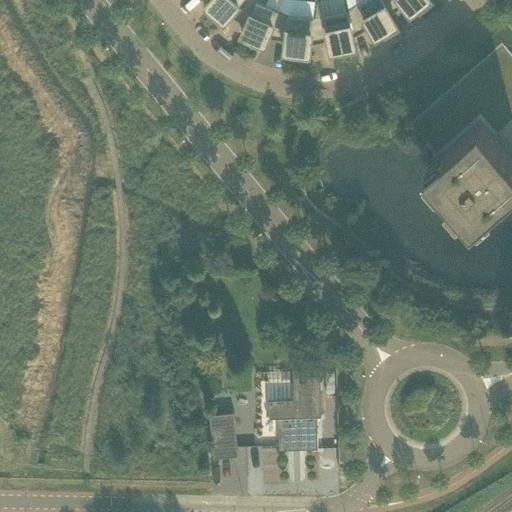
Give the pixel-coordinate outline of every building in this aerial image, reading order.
[(243,0),(210,0),(206,4),(211,8),(206,13),(220,26),(229,16),(243,0)] [(262,50),(267,38),(280,10),(284,0),(243,0),(229,16),(246,24),(242,33),(247,35),(244,42),(262,50)] [(392,14),(383,0),(346,0),(348,10),(354,37),(355,36),(370,27),(376,36),(381,33),(384,40),(401,30),(392,15),(392,14)] [(383,0),(392,14),(405,4),(412,13),(416,10),(420,15),(435,3),(432,0),(383,0)] [(314,17),(289,14),(280,10),(267,38),(286,40),(285,49),(285,51),(291,51),(290,58),(309,61),(311,44),(314,17)] [(348,10),(314,17),(311,44),(330,40),(332,51),(337,50),(339,57),(357,53),(355,36),(354,37),(348,10)] [(474,222),(511,188),(511,156),(481,120),(437,158),(426,168),(474,222)] [(279,417),(280,449),(318,448),(317,416),(322,416),(320,368),(293,369),(294,398),(269,399),(270,417),(279,417)] [(214,458),(238,456),(234,412),(210,415),(214,458)]
